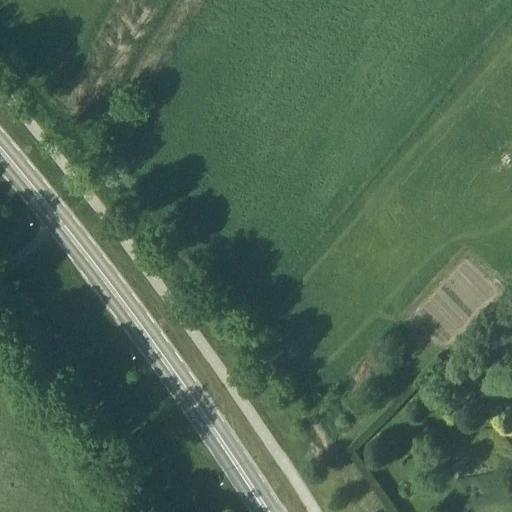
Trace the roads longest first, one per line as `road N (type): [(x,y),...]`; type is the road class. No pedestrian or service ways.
road 1 (secondary): [(277,511),(94,249),(0,146)]
road 2 (secondary): [(0,153),(257,511)]
